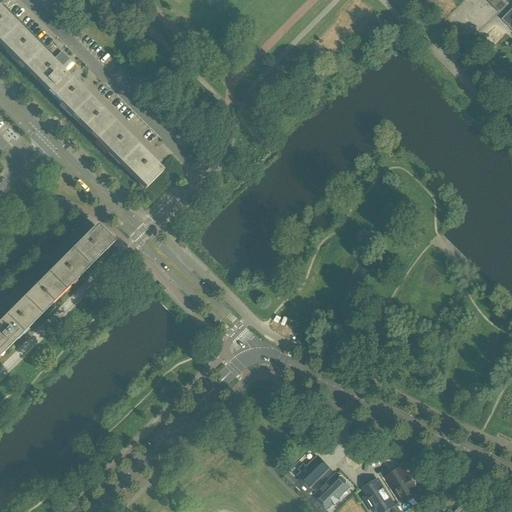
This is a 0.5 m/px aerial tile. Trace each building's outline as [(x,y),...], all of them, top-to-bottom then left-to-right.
[(511,9),(502,20),(511,30),(511,9)] [(0,45),(79,124),(145,190),(153,181),(162,173),(158,168),(157,168),(71,82),(68,79),(65,75),(66,74),(73,67),(72,66),(72,67),(69,64),(66,62),(67,61),(61,55),(60,56),(53,64),(50,61),(49,60),(47,58),(45,56),(0,10),(0,45)] [(96,226),(17,305),(0,321),(0,356),(113,243),(104,234),(96,226)] [(300,479),(309,488),(329,469),(318,457),(298,476),(300,479)] [(387,478),(403,504),(419,494),(403,468),(387,478)] [(297,482),(288,473),(284,476),(294,486),(297,482)] [(323,505),(328,509),(349,488),(336,475),(316,495),(314,496),(323,505)] [(300,479),(297,482),(294,486),(318,510),(322,507),(323,505),(314,496),(316,495),(309,488),(300,479)] [(373,511),(385,511),(394,506),(378,481),(364,489),(368,495),(364,498),(373,511)] [(428,493),(416,500),(419,504),(431,497),(428,493)]
